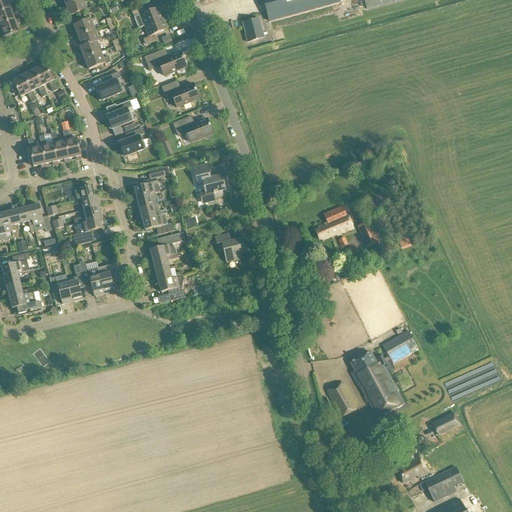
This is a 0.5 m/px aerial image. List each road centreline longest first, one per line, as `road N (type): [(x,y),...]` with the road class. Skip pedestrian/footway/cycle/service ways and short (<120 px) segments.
road 1 (unclassified): [(350,511),(300,374),(243,145),(184,0)]
road 2 (residential): [(102,169),(113,176),(140,282),(136,300),(15,333),(0,327)]
road 3 (residential): [(102,169),(89,114),(44,45)]
